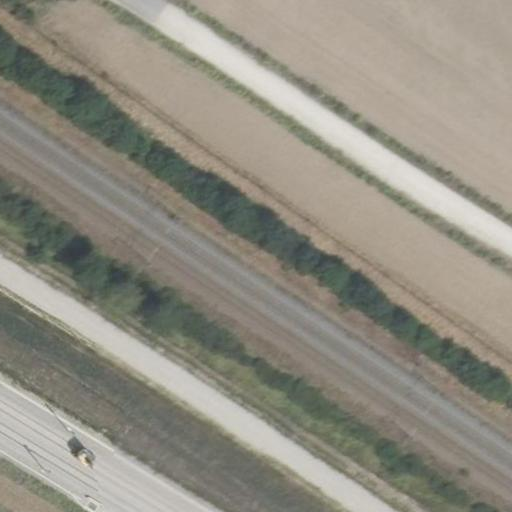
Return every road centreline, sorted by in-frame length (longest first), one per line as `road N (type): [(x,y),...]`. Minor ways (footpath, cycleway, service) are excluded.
road 1 (track): [(0,273),(365,511)]
road 2 (track): [(151,0),(511,237)]
